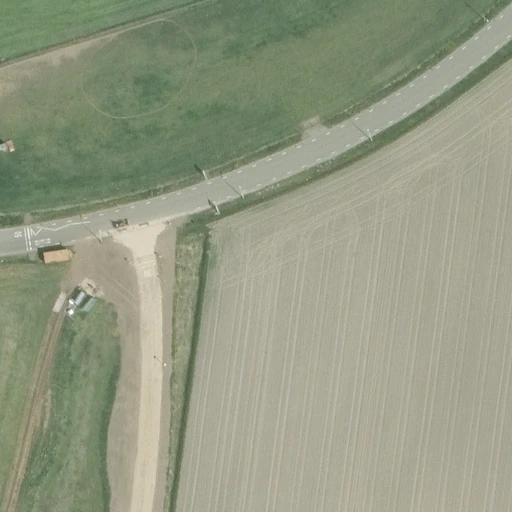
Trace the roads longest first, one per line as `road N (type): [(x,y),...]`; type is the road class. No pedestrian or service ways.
road 1 (unclassified): [(143,214),(311,150),(396,107),(511,20)]
road 2 (residential): [(143,214),(151,386),(139,511)]
road 3 (unclassified): [(0,241),(143,214)]
